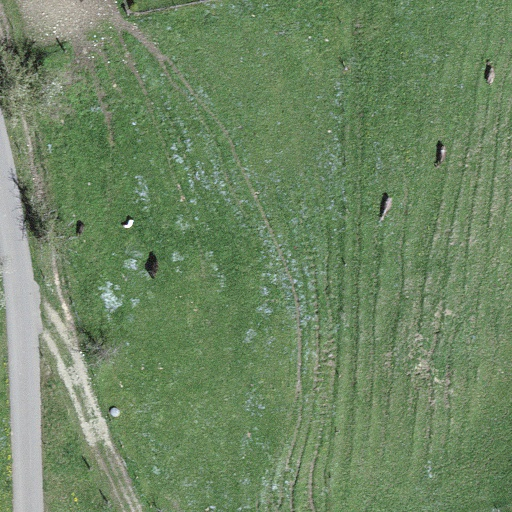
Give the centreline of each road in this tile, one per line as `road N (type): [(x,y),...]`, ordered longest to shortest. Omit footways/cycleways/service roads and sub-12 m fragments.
road 1 (unclassified): [(0,169),(19,278),(30,511)]
road 2 (track): [(19,278),(59,344),(132,511)]
